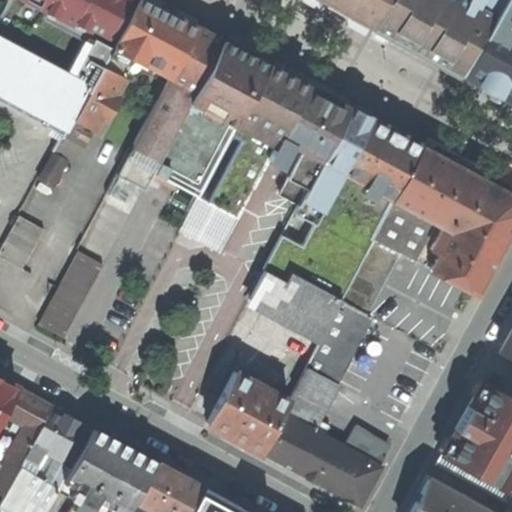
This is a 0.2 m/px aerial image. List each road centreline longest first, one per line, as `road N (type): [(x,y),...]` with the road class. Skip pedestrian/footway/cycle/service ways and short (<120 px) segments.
road 1 (residential): [(0,333),(323,511)]
road 2 (residential): [(511,286),(387,511)]
